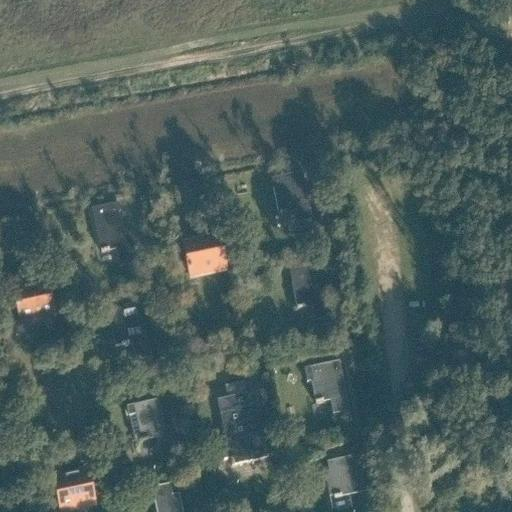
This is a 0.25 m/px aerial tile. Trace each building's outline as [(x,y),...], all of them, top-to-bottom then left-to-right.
[(301,176),(296,177),(271,182),(278,217),(292,214),(295,226),(311,222),(301,176)] [(116,205),(91,210),(101,256),(116,252),(119,270),(136,266),(132,248),(125,249),(116,205)] [(225,271),(220,246),(218,238),(182,246),(189,279),(225,271)] [(314,271),(309,272),(307,261),(287,265),(297,312),(311,309),(314,323),(324,321),(314,271)] [(27,325),(55,319),(45,275),(37,277),(39,286),(12,291),(15,309),(19,327),(27,325)] [(138,308),(113,313),(107,315),(109,327),(114,349),(120,347),(121,350),(132,347),(135,364),(149,360),(138,308)] [(349,413),(339,366),(333,367),(333,365),(308,370),(315,407),(329,404),(332,417),(349,413)] [(227,400),(217,403),(228,453),(221,454),(223,462),(229,461),(231,467),(267,459),(255,406),(264,404),(259,380),(224,387),(227,400)] [(140,441),(141,444),(156,440),(158,449),(174,445),(171,429),(164,430),(158,402),(126,409),(128,419),(129,418),(133,437),(134,443),(140,441)] [(367,453),(369,465),(377,464),(374,452),(367,453)] [(357,458),(326,465),(328,474),(324,475),(329,499),(333,498),(334,501),(365,494),(357,458)] [(77,466),(79,475),(52,481),(58,506),(58,511),(76,511),(95,508),(86,464),(77,466)] [(169,487),(151,490),(155,511),(181,511),(178,496),(171,497),(169,487)]
